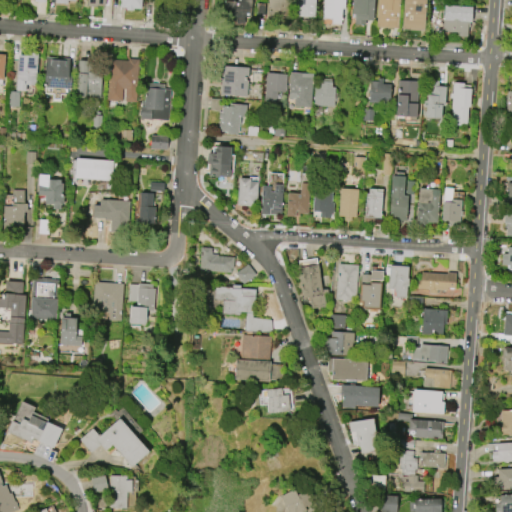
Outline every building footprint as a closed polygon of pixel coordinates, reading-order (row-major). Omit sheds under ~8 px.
[(140,0),(140,9),(133,9),(133,11),(125,10),(125,8),(119,8),(119,0),(140,0)] [(251,0),(250,18),(244,18),(243,23),(226,22),(227,12),(223,12),(223,1),(236,2),(236,0),(251,0)] [(288,0),(288,20),(278,19),(278,22),(266,21),(267,0),(288,0)] [(314,0),(314,17),(293,16),(293,1),(297,1),(297,0),(314,0)] [(322,25),(323,0),(344,0),(344,9),(341,9),(340,26),(322,25)] [(373,0),(372,20),(363,20),(363,25),(353,25),(353,14),(351,14),(351,0),(373,0)] [(398,0),(398,28),(376,27),(377,0),(398,0)] [(425,0),(423,31),(401,29),(403,0),(425,0)] [(444,5),(472,7),(471,23),(467,22),(466,37),(457,36),(457,33),(442,32),(444,5)] [(15,90),(17,55),(30,55),(30,52),(37,52),(35,86),(25,85),(25,91),(15,90)] [(43,87),(45,57),(69,58),(68,73),(71,73),(70,88),(43,87)] [(109,59),(127,61),(127,58),(138,59),(135,102),(124,101),(125,89),(122,89),(121,101),(107,100),(109,59)] [(75,96),(77,60),(93,61),(93,67),(101,67),(99,98),(75,96)] [(220,95),(222,66),(248,68),(246,97),(220,95)] [(289,72),(312,74),(310,108),(292,107),(293,100),(288,100),(289,72)] [(264,101),(266,73),(286,75),(285,85),(287,85),(286,92),(284,92),(284,93),(277,92),(276,102),(264,101)] [(333,106),(313,105),(314,87),(318,88),(319,82),(320,82),(320,81),(321,81),(321,79),(330,79),(330,82),(331,82),(331,87),(334,87),(334,93),(336,93),(336,99),(333,99),(333,106)] [(417,81),(416,117),(396,116),(397,94),(398,94),(399,80),(417,81)] [(382,103),(368,103),(369,81),(383,81),(382,87),(392,88),(391,104),(388,104),(387,107),(382,107),(382,103)] [(470,89),(469,106),(466,106),(465,126),(451,125),(452,109),(451,109),(451,99),(449,99),(449,93),(452,93),(452,82),(463,83),(463,85),(469,86),(468,89),(470,89)] [(145,83),(164,84),(164,89),(169,89),(168,121),(139,120),(140,100),(144,100),(145,83)] [(428,86),(445,86),(444,106),(440,106),(440,119),(425,118),(426,95),(428,95),(428,86)] [(8,106),(9,91),(19,92),(18,107),(8,106)] [(229,103),(246,105),(245,117),(239,117),(238,133),(235,133),(234,135),(225,134),(226,131),(217,130),(218,120),(220,120),(220,118),(218,118),(218,111),(222,111),(222,105),(229,105),(229,103)] [(362,121),(362,108),(373,109),(373,121),(362,121)] [(149,135),(166,135),(166,149),(149,149),(149,135)] [(230,147),(228,177),(208,176),(208,164),(206,164),(206,153),(215,154),(216,146),(230,147)] [(75,158),(112,161),(111,181),(73,178),(75,158)] [(37,194),(38,174),(48,175),(48,179),(60,180),(59,183),(62,183),(62,189),(63,190),(62,204),(59,203),(59,208),(52,208),(52,204),(44,203),(45,195),(37,194)] [(407,195),(405,221),(402,221),(401,224),(387,223),(391,176),(404,177),(402,195),(407,195)] [(236,205),(238,178),(250,179),(250,181),(257,182),(256,206),(236,205)] [(149,182),(163,182),(163,191),(149,190),(149,182)] [(261,186),(270,186),(270,191),(273,191),(273,183),(282,184),(280,214),(259,213),(261,186)] [(309,183),(307,214),(295,213),(295,216),(285,216),(287,193),(299,193),(300,183),(309,183)] [(312,211),(313,188),(332,189),(331,202),(333,202),(333,214),(331,214),(330,218),(318,217),(319,211),(312,211)] [(357,189),(355,217),(350,216),(350,221),(343,221),(343,217),(337,216),(339,188),(357,189)] [(381,192),(379,218),(364,217),(365,193),(367,193),(368,188),(375,189),(374,192),(381,192)] [(437,223),(424,222),(424,225),(415,225),(416,202),(417,202),(418,189),(439,189),(437,223)] [(3,231),(3,206),(11,206),(11,190),(23,190),(23,204),(26,204),(26,212),(24,212),(24,227),(12,227),(12,231),(3,231)] [(137,223),(139,192),(152,193),(151,206),(154,206),(153,224),(137,223)] [(92,217),(93,205),(99,205),(99,199),(117,200),(117,194),(128,195),(127,201),(129,201),(129,205),(130,205),(129,214),(128,214),(127,222),(111,221),(111,224),(102,224),(103,217),(92,217)] [(440,220),(441,202),(450,202),(450,199),(460,200),(460,211),(462,211),(462,216),(460,216),(459,226),(448,226),(448,221),(440,220)] [(511,236),(505,236),(506,226),(502,225),(503,214),(511,214),(511,236)] [(507,247),(511,247),(511,269),(508,269),(509,265),(501,265),(501,254),(506,255),(507,247)] [(199,270),(200,248),(211,248),(211,254),(218,254),(218,256),(233,257),(232,268),(228,268),(228,272),(199,270)] [(234,273),(247,263),(255,274),(242,283),(234,273)] [(335,299),(337,264),(357,265),(355,296),(350,296),(350,301),(345,300),(345,303),(342,303),(343,299),(335,299)] [(318,265),(321,289),(326,289),(326,294),(323,295),(324,307),(311,309),(309,298),(302,299),(298,268),(318,265)] [(405,298),(395,297),(395,292),(393,292),(393,289),(387,289),(388,275),(385,275),(385,267),(388,267),(388,265),(407,266),(406,278),(408,278),(407,286),(406,286),(405,298)] [(382,271),(378,309),(361,307),(362,302),(358,302),(361,274),(370,275),(371,266),(375,267),(375,270),(382,271)] [(420,272),(445,274),(445,272),(455,273),(454,288),(446,288),(446,290),(435,290),(435,293),(427,293),(427,289),(416,288),(416,280),(419,280),(420,272)] [(55,320),(30,319),(31,278),(41,279),(41,278),(49,278),(49,279),(57,280),(55,320)] [(0,331),(8,332),(10,308),(0,307),(0,299),(1,299),(2,294),(5,295),(6,282),(23,283),(21,296),(25,296),(22,344),(0,343),(0,331)] [(94,282),(122,284),(120,321),(108,320),(109,306),(108,306),(108,305),(107,305),(107,307),(108,307),(108,310),(100,310),(92,310),(94,282)] [(128,301),(129,284),(138,284),(138,283),(152,284),(152,288),(154,288),(152,310),(146,310),(145,324),(128,323),(130,305),(135,305),(135,301),(128,301)] [(240,314),(222,313),(223,300),(214,299),(214,286),(231,287),(231,288),(232,288),(232,284),(240,285),(240,288),(255,289),(254,312),(253,312),(252,317),(273,318),(272,332),(244,331),(246,312),(240,312),(240,314)] [(421,308),(446,310),(445,323),(442,323),(442,335),(420,334),(421,308)] [(329,314),(345,315),(344,328),(328,328),(329,314)] [(503,314),(511,314),(511,343),(510,343),(510,337),(502,336),(503,314)] [(59,344),(60,320),(63,320),(63,317),(75,318),(74,337),(81,337),(80,345),(59,344)] [(331,331),(353,332),(351,355),(321,353),(322,337),(330,338),(331,331)] [(268,381),(234,379),(235,359),(240,359),(241,334),(271,336),(268,381)] [(446,346),(445,363),(411,361),(412,347),(419,347),(419,344),(446,346)] [(502,347),(511,347),(511,370),(503,370),(504,359),(501,359),(502,347)] [(327,358),(366,360),(365,380),(331,379),(331,372),(326,371),(327,358)] [(423,368),(450,370),(449,389),(422,387),(423,368)] [(339,385),(378,387),(377,407),(353,406),(353,408),(341,408),(341,397),(339,397),(339,385)] [(268,413),(266,389),(281,388),(281,395),(287,395),(289,412),(268,413)] [(412,389),(441,391),(440,402),(443,402),(442,414),(411,412),(412,389)] [(499,410),(511,410),(511,435),(497,435),(497,421),(499,421),(499,410)] [(30,443),(5,431),(10,420),(18,423),(21,418),(27,421),(30,415),(61,429),(52,448),(32,439),(30,443)] [(118,418),(148,451),(131,466),(111,444),(105,450),(99,444),(90,452),(79,439),(92,428),(99,436),(118,418)] [(372,419),(377,452),(360,454),(359,445),(356,446),(354,432),(349,433),(347,422),(372,419)] [(409,419),(442,421),(441,439),(414,437),(414,436),(408,435),(409,419)] [(486,444),(511,442),(511,460),(492,461),(491,452),(486,452),(486,444)] [(398,450),(413,451),(413,458),(417,458),(417,469),(414,469),(414,475),(398,474),(398,450)] [(419,452),(444,453),(443,468),(420,467),(420,465),(419,465),(419,462),(421,462),(421,459),(419,459),(419,452)] [(497,469),(511,467),(511,486),(508,487),(508,489),(504,490),(504,487),(492,488),(491,477),(497,477),(497,469)] [(90,478),(104,475),(107,489),(93,492),(90,478)] [(108,507),(109,475),(127,476),(127,479),(131,479),(131,492),(126,492),(126,507),(108,507)] [(406,475),(416,476),(416,481),(423,481),(423,492),(417,492),(417,493),(412,493),(412,492),(402,492),(402,481),(406,481),(406,475)] [(287,511),(288,511),(279,496),(293,489),(296,495),(307,489),(314,502),(304,507),(306,510),(302,511),(287,511)] [(499,495),(511,494),(511,511),(494,511),(494,503),(499,503),(499,495)] [(379,511),(380,495),(396,496),(395,511),(379,511)] [(409,500),(440,499),(440,511),(413,511),(409,511),(409,500)]
